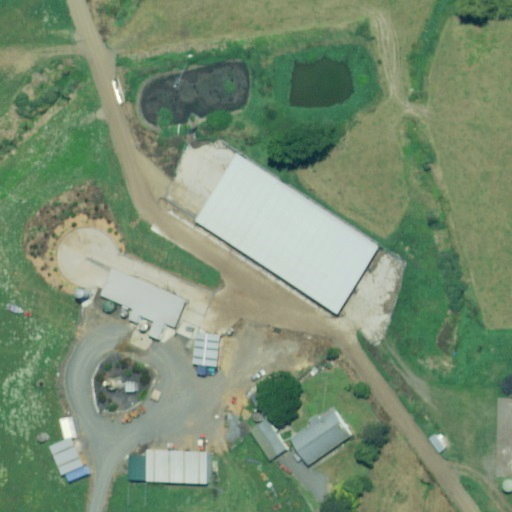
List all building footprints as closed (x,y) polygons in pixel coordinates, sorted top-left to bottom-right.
[(390,248),(247,154),(203,221),(346,315),(390,248)] [(192,301),(119,270),(108,296),(140,310),(135,320),(143,323),(146,316),(161,322),(155,336),(164,340),(171,323),(180,327),(192,301)] [(198,364),(222,368),(225,345),(233,346),(234,338),(202,334),(198,364)] [(279,411),(262,392),(255,398),(271,418),(279,411)] [(359,435),(341,410),(327,420),(323,414),(315,421),(318,425),(297,440),(316,466),(359,435)] [(293,451),(272,421),(256,432),(276,462),(293,451)] [(439,434),(432,440),(445,456),(452,451),(439,434)] [(92,467),(80,437),(56,446),(68,476),(92,467)] [(217,454),(154,452),(153,457),(132,457),(131,481),(216,485),(217,454)]
